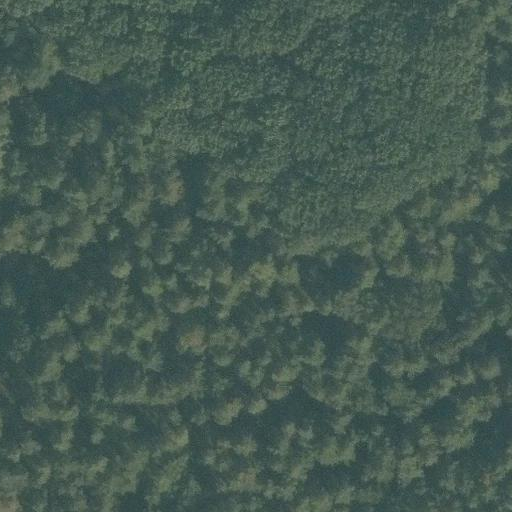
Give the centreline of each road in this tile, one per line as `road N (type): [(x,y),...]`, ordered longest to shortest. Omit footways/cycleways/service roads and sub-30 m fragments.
road 1 (track): [(511,334),(41,0)]
road 2 (track): [(328,511),(511,391)]
